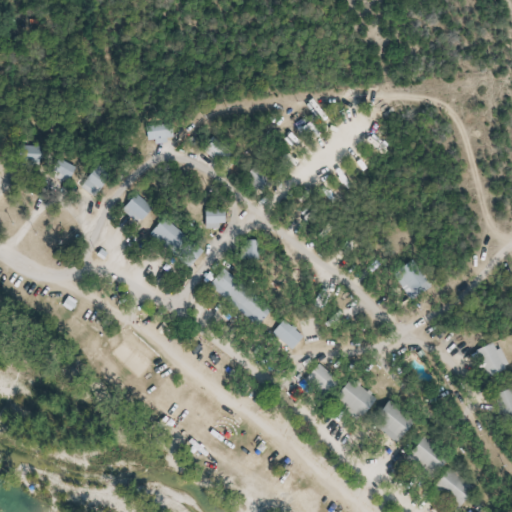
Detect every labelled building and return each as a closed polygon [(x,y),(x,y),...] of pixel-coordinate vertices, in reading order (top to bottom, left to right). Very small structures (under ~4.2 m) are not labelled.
[(171,141),(171,124),(145,125),(145,142),(171,141)] [(206,155),(226,163),(230,152),(210,144),(206,155)] [(66,183),(73,167),(56,159),(48,174),(66,183)] [(263,191),(273,180),(253,162),(243,173),(263,191)] [(91,198),(109,175),(94,164),(77,187),(91,198)] [(139,222),(150,208),(133,194),(121,207),(139,222)] [(201,228),(221,228),(221,210),(201,210),(201,228)] [(187,268),(201,251),(162,218),(148,235),(187,268)] [(255,241),(243,242),(245,261),(257,260),(255,241)] [(428,289),(413,259),(391,270),(406,300),(428,289)] [(257,325),(270,307),(220,270),(206,288),(257,325)] [(270,333),(290,351),(302,337),(282,320),(270,333)] [(474,351),(486,377),(506,367),(493,342),(474,351)] [(302,383),(323,399),(337,381),(316,365),(302,383)] [(332,396),(355,418),(373,400),(350,378),(332,396)] [(491,394),(497,419),(511,414),(511,393),(511,389),(491,394)] [(393,444),(414,420),(390,398),(369,421),(393,444)] [(448,455),(424,433),(407,453),(431,474),(448,455)] [(474,489),(449,465),(429,485),(454,509),(474,489)]
